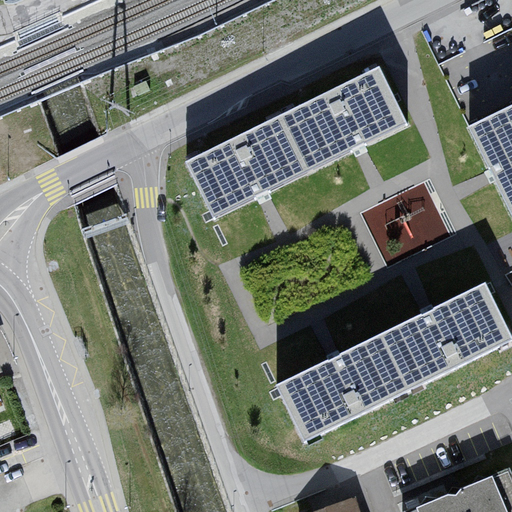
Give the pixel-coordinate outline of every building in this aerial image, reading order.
[(380,69),(186,162),(214,219),(262,196),(360,150),(408,126),(380,69)] [(511,108),(470,129),(494,176),(511,212),(511,108)] [(335,358),(277,386),(305,443),(511,343),(511,340),(485,286),(428,313),(335,358)] [(511,511),(511,490),(504,471),(401,511),(511,511)] [(355,511),(352,500),(316,511),(355,511)]
